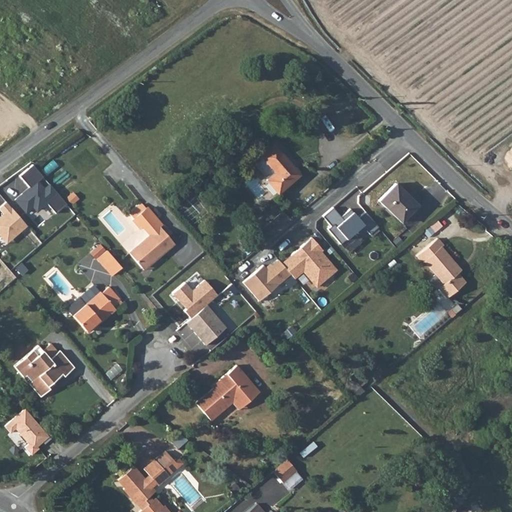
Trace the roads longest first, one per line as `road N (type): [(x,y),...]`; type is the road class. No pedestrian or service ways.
road 1 (tertiary): [(0,163),(223,0)]
road 2 (tertiary): [(319,47),(511,227)]
road 3 (residential): [(1,504),(170,360)]
